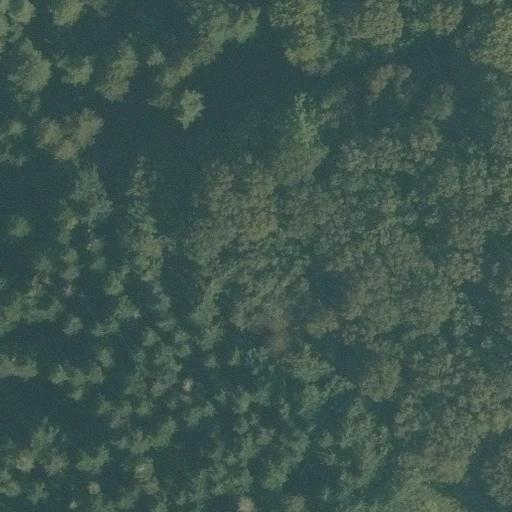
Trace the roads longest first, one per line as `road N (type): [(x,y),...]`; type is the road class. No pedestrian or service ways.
road 1 (track): [(511,27),(321,83),(103,170),(0,194)]
road 2 (track): [(103,170),(117,196),(271,354),(445,511)]
